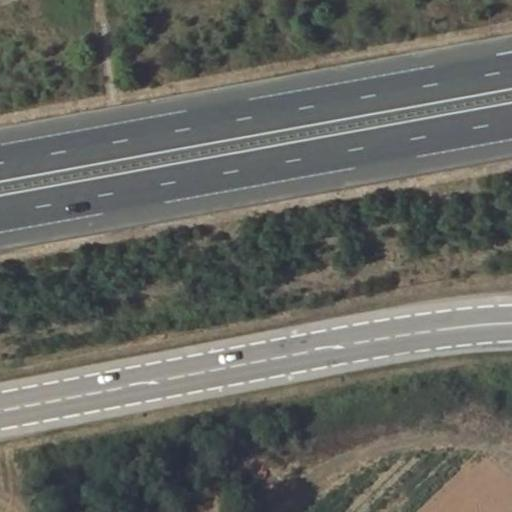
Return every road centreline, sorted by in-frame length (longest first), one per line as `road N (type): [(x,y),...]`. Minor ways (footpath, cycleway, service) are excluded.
road 1 (motorway): [(511,69),(0,163)]
road 2 (motorway): [(0,214),(511,122)]
road 3 (primary): [(511,324),(338,346),(0,411)]
